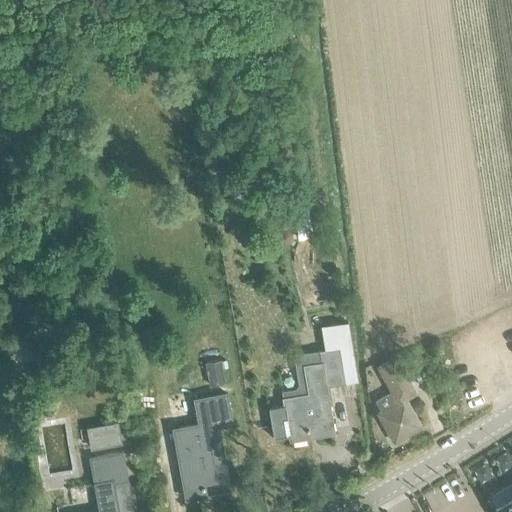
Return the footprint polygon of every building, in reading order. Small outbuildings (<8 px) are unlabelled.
[(236,186),(226,191),(234,207),(244,201),(236,186)] [(303,204),(284,206),(286,220),(304,218),(303,204)] [(279,232),(278,236),(280,240),(283,243),(288,242),(291,240),(292,236),(291,232),(287,229),(283,229),(279,232)] [(283,404),(269,407),(274,436),(288,434),(289,440),(309,437),(306,422),(331,418),(325,386),(345,383),(339,347),(318,351),(320,362),(303,365),(308,394),(282,398),(283,404)] [(405,399),(416,394),(396,357),(377,367),(392,393),(375,402),(381,411),(377,414),(383,424),(388,421),(395,434),(405,428),(409,435),(421,428),(405,399)] [(220,358),(205,361),(210,385),(224,382),(220,358)] [(199,425),(173,430),(178,457),(185,498),(205,495),(202,480),(225,476),(219,441),(215,422),(230,419),(226,393),(194,399),(199,425)] [(86,427),(90,449),(121,443),(117,421),(86,427)] [(99,511),(95,511),(117,511),(112,482),(126,479),(121,452),(98,456),(89,458),(93,483),(99,511)] [(511,511),(511,497),(495,507),(497,511),(511,511)]
